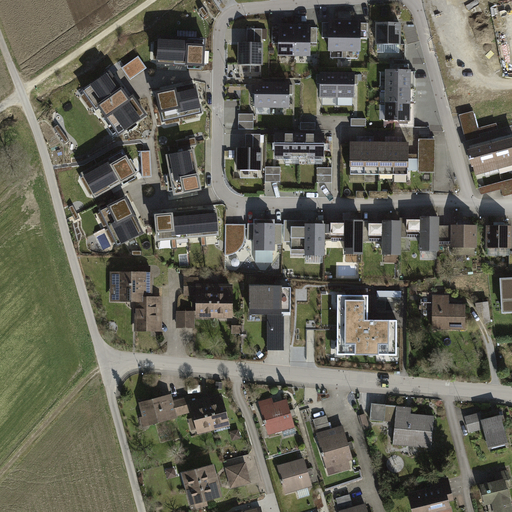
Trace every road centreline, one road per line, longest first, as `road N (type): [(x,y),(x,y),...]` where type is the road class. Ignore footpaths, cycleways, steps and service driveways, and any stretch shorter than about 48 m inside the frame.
road 1 (residential): [(468,204),(242,200),(216,182),(220,24),(233,11),(372,0)]
road 2 (track): [(0,37),(47,157),(104,366)]
road 3 (residential): [(143,511),(104,366),(145,361),(236,370)]
road 4 (residential): [(236,370),(511,396)]
road 5 (residential): [(413,0),(468,204)]
road 6 (track): [(151,0),(0,109)]
road 7 (track): [(0,470),(104,366)]
road 8 (residential): [(274,511),(236,370)]
road 9 (unknown): [(445,390),(472,511)]
